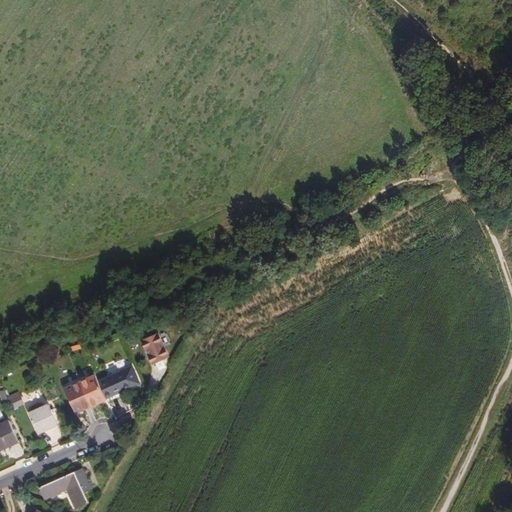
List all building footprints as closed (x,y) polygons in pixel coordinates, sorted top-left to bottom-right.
[(170,357),(158,333),(143,340),(154,364),(170,357)] [(140,383),(133,366),(99,381),(107,398),(140,383)] [(81,381),(96,375),(94,371),(79,378),(81,381)] [(99,381),(96,375),(81,381),(92,406),(107,399),(107,398),(99,381)] [(65,388),(81,381),(79,378),(63,385),(65,388)] [(92,406),(81,381),(65,388),(76,413),(92,406)] [(22,404),(19,396),(9,400),(13,408),(22,404)] [(52,411),(49,405),(29,413),(38,433),(58,424),(52,411)] [(0,450),(19,441),(9,420),(0,424),(0,450)] [(92,489),(83,468),(40,487),(46,499),(68,489),(76,508),(89,502),(85,493),(92,489)]
